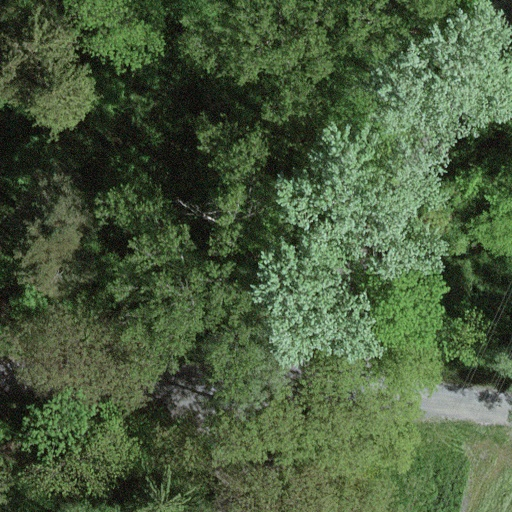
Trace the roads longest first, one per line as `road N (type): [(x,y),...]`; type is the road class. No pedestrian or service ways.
road 1 (track): [(511,43),(383,205),(266,394)]
road 2 (track): [(266,394),(0,378)]
road 3 (track): [(511,414),(266,394)]
road 4 (track): [(234,511),(266,394)]
